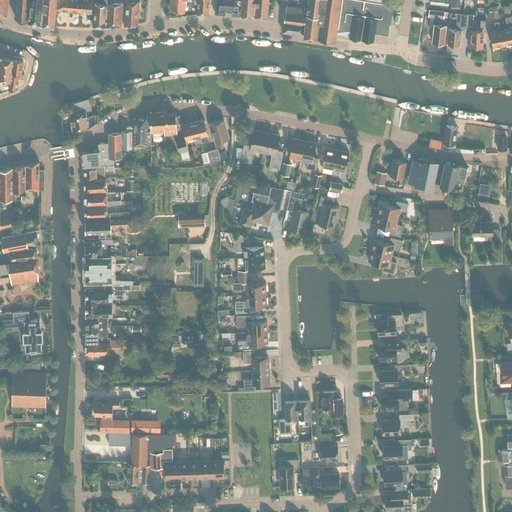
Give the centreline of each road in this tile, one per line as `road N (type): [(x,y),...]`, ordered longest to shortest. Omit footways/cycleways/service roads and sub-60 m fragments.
road 1 (unclassified): [(79,500),(70,148)]
road 2 (residential): [(370,139),(233,111),(151,105),(126,110),(70,148)]
road 3 (residential): [(351,372),(288,372),(281,270),(289,254),(346,240),(360,184)]
road 4 (residential): [(314,504),(339,502),(354,478),(351,372)]
road 5 (residential): [(504,209),(360,184)]
road 6 (unclassified): [(9,24),(65,34),(154,29)]
road 7 (residential): [(79,500),(210,498),(210,506)]
road 8 (residential): [(506,157),(467,158),(370,139)]
road 9 (unclassified): [(274,33),(401,49)]
road 10 (unclassified): [(154,29),(210,23),(274,33)]
